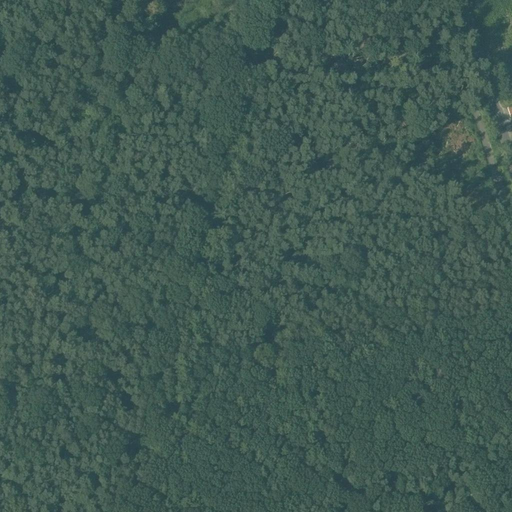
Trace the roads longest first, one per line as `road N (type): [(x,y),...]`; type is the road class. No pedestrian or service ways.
road 1 (track): [(131,511),(255,51)]
road 2 (unclassified): [(511,165),(458,0)]
